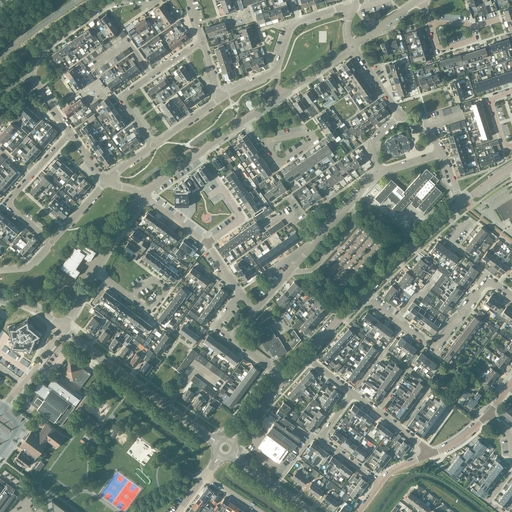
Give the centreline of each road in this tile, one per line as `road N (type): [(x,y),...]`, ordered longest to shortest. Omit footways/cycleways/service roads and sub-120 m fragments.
road 1 (residential): [(220,98),(274,69),(294,22),(352,9)]
road 2 (residential): [(153,145),(121,98),(202,41)]
road 3 (residential): [(50,242),(6,203),(70,132)]
road 4 (residential): [(511,298),(485,283),(433,349),(402,325)]
road 5 (residential): [(166,405),(61,327)]
road 6 (residential): [(141,195),(247,119)]
road 7 (residential): [(247,119),(352,47)]
road 8 (residential): [(379,482),(323,439),(352,393)]
road 9 (residential): [(29,74),(43,48),(121,0)]
